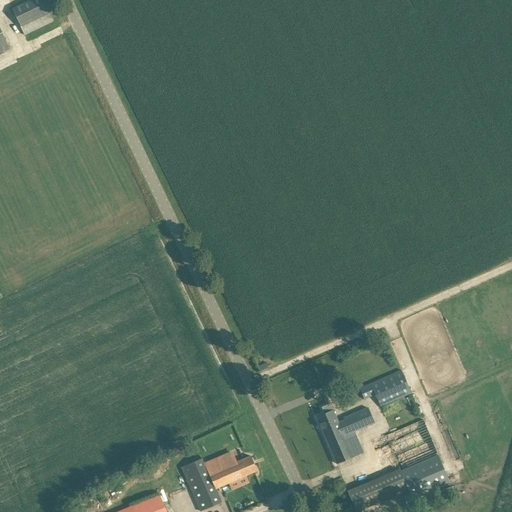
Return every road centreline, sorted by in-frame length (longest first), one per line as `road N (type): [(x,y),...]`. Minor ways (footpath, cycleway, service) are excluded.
road 1 (tertiary): [(314,511),(69,0)]
road 2 (track): [(511,263),(252,381)]
